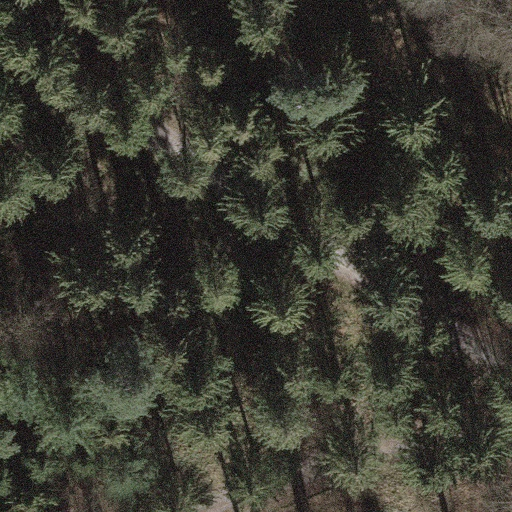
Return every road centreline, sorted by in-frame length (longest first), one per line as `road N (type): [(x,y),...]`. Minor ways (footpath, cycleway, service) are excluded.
road 1 (track): [(0,38),(511,375)]
road 2 (track): [(511,437),(306,462),(195,511)]
